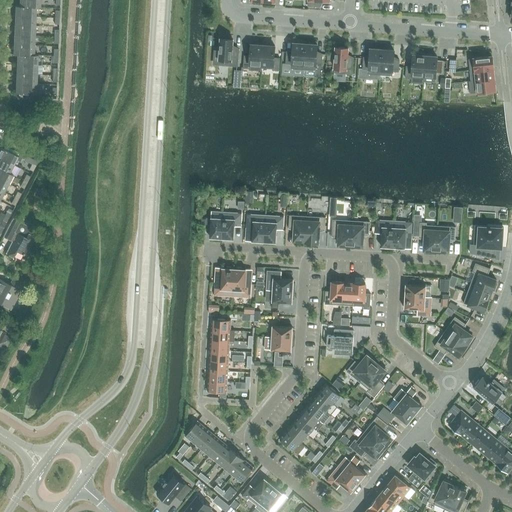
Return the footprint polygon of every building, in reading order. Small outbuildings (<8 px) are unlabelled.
[(15,6),(14,16),(36,17),(36,8),(36,7),(18,6),(15,6)] [(14,16),(14,25),(35,26),(36,17),(14,16)] [(14,25),(14,35),(35,36),(35,26),(14,25)] [(14,35),(13,45),(34,46),(35,36),(14,35)] [(223,39),(221,38),(220,51),(215,51),(214,64),(237,66),(238,49),(232,48),(233,39),(231,39),(231,37),(223,36),(223,39)] [(287,51),(286,63),(292,64),(292,69),(303,70),(305,44),(293,43),(293,52),(287,51)] [(263,45),(251,44),(250,56),(244,56),(243,68),(249,68),(249,70),(261,71),(263,45)] [(303,70),(303,76),(315,77),(315,71),(316,66),(322,66),(323,54),(317,54),(317,45),(305,44),(303,70)] [(13,54),(16,55),(34,55),(34,46),(13,45),(13,54)] [(275,46),(263,45),(261,71),(262,71),(262,66),(273,67),(273,70),(279,70),(280,58),(274,58),(275,46)] [(348,48),(336,47),(334,73),(352,74),(353,58),(347,57),(348,48)] [(380,75),(382,49),(370,49),(370,58),(364,57),(363,69),(369,70),(369,74),(380,75)] [(394,50),(382,49),(380,75),(392,76),(393,71),(399,72),(399,60),(393,59),(394,50)] [(16,55),(16,64),(37,65),(38,55),(34,55),(16,55)] [(423,84),(425,56),(413,55),(412,67),(406,66),(406,78),(412,79),(411,83),(423,84)] [(437,56),(425,56),(423,84),(424,84),(424,81),(435,82),(436,73),(442,73),(443,61),(437,60),(437,56)] [(493,68),(492,56),(469,59),(470,70),(493,68)] [(16,64),(15,74),(37,75),(37,65),(16,64)] [(495,79),(493,68),(470,70),(471,81),(469,81),(469,82),(495,79)] [(234,70),(234,79),(241,79),(242,71),(234,70)] [(15,74),(15,83),(36,84),(37,75),(15,74)] [(496,91),(495,79),(469,82),(470,93),(479,92),(479,94),(486,94),(485,92),(496,91)] [(36,84),(15,83),(15,93),(18,93),(22,94),(36,94),(36,84)] [(0,146),(0,158),(13,165),(18,168),(20,163),(16,160),(18,156),(0,146)] [(0,169),(9,174),(13,165),(0,158),(0,169)] [(0,169),(0,179),(8,184),(12,175),(9,174),(0,169)] [(246,192),(246,198),(245,202),(254,203),(254,192),(254,191),(246,191),(246,192)] [(462,220),(463,207),(455,206),(454,220),(462,220)] [(210,238),(222,238),(223,212),(212,211),(210,238)] [(223,212),(222,238),(234,239),(234,226),(241,226),(242,213),(223,212)] [(252,241),(264,242),(265,216),(247,215),(246,227),(253,228),(252,241)] [(306,242),(308,216),(290,215),(289,229),(290,229),(290,228),(295,229),(294,241),(306,241),(306,242)] [(265,216),(264,242),(276,242),(276,229),(283,230),(284,217),(265,216)] [(308,216),(306,242),(318,243),(319,230),(324,230),(324,231),(325,231),(326,217),(308,216)] [(12,217),(2,237),(11,241),(5,253),(12,257),(16,251),(25,256),(28,251),(36,255),(37,238),(35,237),(28,233),(31,227),(12,217)] [(345,245),(350,246),(352,221),(333,219),(332,237),(333,236),(339,237),(338,247),(345,247),(345,245)] [(385,249),(393,249),(394,221),(376,220),(375,233),(382,233),(381,246),(385,247),(385,249)] [(352,221),(350,246),(355,246),(355,248),(362,248),(363,234),(368,235),(369,235),(370,222),(352,221)] [(394,228),(393,249),(401,250),(401,248),(405,248),(405,235),(410,235),(412,235),(412,230),(413,222),(406,222),(395,221),(394,221),(394,228)] [(431,251),(436,251),(438,226),(427,225),(427,223),(420,222),(419,238),(420,238),(425,238),(424,252),(431,252),(431,251)] [(438,226),(436,251),(441,251),(441,253),(448,253),(449,240),(455,240),(456,227),(438,226)] [(489,257),(489,246),(501,247),(501,235),(503,235),(504,227),(489,226),(489,228),(480,228),(479,245),(471,244),(470,253),(487,257),(489,257)] [(475,273),(471,283),(494,291),(497,283),(495,283),(497,280),(487,276),(490,269),(476,263),(472,272),(475,273)] [(214,295),(232,296),(234,267),(226,266),(226,268),(222,268),(221,283),(215,282),(214,295)] [(234,267),(232,296),(250,297),(251,284),(245,284),(246,270),(242,269),(242,267),(234,267)] [(267,277),(267,289),(295,291),(295,283),(293,283),(293,279),(267,277)] [(0,304),(10,310),(25,284),(14,278),(10,285),(0,279),(0,304)] [(325,304),(342,305),(343,282),(332,281),(332,291),(326,291),(325,304)] [(342,305),(353,306),(354,283),(344,283),(344,282),(343,282),(342,305)] [(354,283),(353,306),(364,306),(363,309),(370,309),(371,294),(365,293),(365,283),(354,283)] [(471,283),(467,293),(489,301),(489,300),(488,300),(492,291),(494,291),(471,283)] [(404,288),(403,296),(431,298),(432,297),(425,297),(426,286),(406,284),(406,288),(404,288)] [(295,291),(267,289),(266,290),(273,290),(272,302),(292,303),(292,299),(294,299),(295,291)] [(489,301),(467,293),(463,303),(485,311),(489,301)] [(431,298),(403,296),(403,304),(405,304),(405,308),(418,309),(417,315),(430,316),(431,298)] [(459,307),(451,302),(448,306),(457,311),(459,307)] [(455,317),(452,321),(445,331),(466,346),(466,345),(468,342),(470,343),(474,337),(462,329),(465,325),(466,325),(466,324),(455,317)] [(212,319),(211,329),(235,331),(235,330),(230,330),(231,320),(212,319)] [(266,337),(294,339),(294,331),(292,331),(292,327),(273,326),(272,337),(266,337)] [(211,329),(211,339),(234,341),(235,331),(211,329)] [(342,348),(342,350),(353,351),(354,331),(334,330),(334,335),(327,335),(327,347),(335,348),(335,347),(342,348)] [(466,346),(445,331),(434,346),(445,354),(446,353),(445,353),(448,349),(459,356),(466,346)] [(4,336),(0,343),(7,348),(11,340),(4,336)] [(294,339),(266,337),(265,349),(291,351),(291,347),(293,347),(294,339)] [(211,339),(210,350),(229,351),(230,341),(234,341),(211,339)] [(210,350),(209,360),(228,361),(229,351),(210,350)] [(346,371),(360,382),(376,363),(372,360),(373,359),(368,354),(359,365),(355,361),(346,371)] [(209,360),(209,370),(228,371),(228,361),(209,360)] [(376,363),(360,382),(369,390),(368,392),(374,397),(384,385),(384,384),(384,385),(378,380),(387,369),(381,365),(380,366),(376,363)] [(209,370),(208,380),(227,381),(228,371),(209,370)] [(483,376),(473,387),(480,393),(480,394),(493,404),(498,398),(497,397),(505,387),(494,379),(491,382),(483,376)] [(336,379),(333,384),(340,390),(344,386),(336,379)] [(227,381),(208,380),(207,391),(220,392),(227,392),(227,381)] [(326,383),(319,392),(337,407),(338,407),(334,403),(341,396),(326,383)] [(402,389),(394,398),(414,415),(422,405),(412,397),(416,392),(411,388),(407,393),(402,389)] [(319,392),(312,399),(331,415),(337,407),(319,392)] [(414,415),(394,398),(399,403),(392,411),(407,424),(414,415)] [(312,399),(306,407),(321,419),(327,412),(331,415),(312,399)] [(367,406),(362,402),(359,406),(360,408),(363,410),(364,410),(367,406)] [(456,416),(449,425),(461,435),(473,420),(461,410),(454,404),(449,410),(456,416)] [(306,407),(299,415),(314,427),(321,419),(306,407)] [(384,407),(377,415),(389,424),(395,416),(384,407)] [(499,408),(494,415),(506,425),(511,418),(499,408)] [(299,415),(293,423),(308,435),(314,427),(299,415)] [(377,416),(364,432),(384,448),(387,444),(388,445),(393,440),(382,431),(387,425),(388,425),(377,416)] [(485,429),(473,420),(461,435),(472,444),(485,429)] [(185,436),(194,443),(206,428),(198,421),(185,436)] [(293,423),(286,431),(301,443),(308,435),(293,423)] [(194,443),(201,449),(214,434),(206,428),(194,443)] [(485,429),(472,444),(484,454),(496,439),(485,429)] [(301,443),(286,431),(280,439),(294,451),(298,454),(305,446),(301,443)] [(384,448),(364,432),(357,441),(355,439),(349,446),(362,456),(362,455),(367,450),(377,458),(382,453),(380,452),(384,448)] [(201,449),(209,456),(221,441),(214,434),(201,449)] [(339,439),(346,445),(350,440),(343,435),(339,439)] [(508,448),(496,439),(484,454),(495,464),(508,448)] [(209,456),(217,462),(229,447),(221,441),(209,456)] [(217,462),(225,469),(237,454),(229,447),(217,462)] [(511,451),(508,448),(495,464),(507,474),(511,467),(511,451)] [(417,486),(436,463),(430,458),(428,460),(420,453),(416,458),(414,457),(408,464),(420,474),(416,478),(412,474),(408,479),(417,486)] [(225,469),(233,475),(245,460),(237,454),(225,469)] [(346,457),(338,466),(360,484),(359,483),(366,474),(356,465),(360,460),(355,456),(351,461),(346,457)] [(245,460),(233,475),(241,482),(253,467),(245,460)] [(360,484),(338,466),(327,480),(337,489),(341,484),(351,492),(353,489),(355,490),(360,484)] [(316,468),(312,473),(316,477),(320,472),(316,468)] [(185,484),(173,475),(157,494),(160,496),(159,497),(166,503),(167,502),(170,504),(178,494),(183,499),(192,488),(185,483),(185,484)] [(389,483),(404,496),(411,488),(395,475),(389,483)] [(256,507),(275,484),(274,484),(273,486),(264,478),(255,490),(250,486),(242,496),(248,500),(252,495),(260,502),(256,507)] [(428,502),(445,509),(456,486),(455,485),(454,486),(450,484),(451,483),(445,480),(439,492),(434,489),(432,492),(429,499),(428,502)] [(389,483),(382,491),(398,504),(404,496),(389,483)] [(275,484),(256,507),(261,511),(275,511),(278,509),(273,505),(283,493),(280,491),(281,489),(275,484)] [(456,486),(445,509),(450,511),(463,511),(469,501),(463,498),(466,490),(456,486)] [(376,499),(391,511),(398,504),(382,491),(376,499)] [(188,509),(185,511),(214,511),(210,509),(211,507),(198,497),(193,503),(192,502),(187,509),(188,509)] [(369,506),(369,507),(375,511),(390,511),(391,511),(376,499),(375,499),(369,506)] [(224,501),(220,506),(227,511),(231,507),(230,506),(224,501)]
